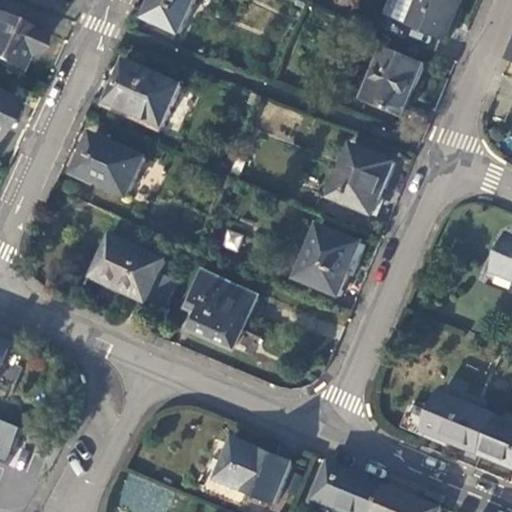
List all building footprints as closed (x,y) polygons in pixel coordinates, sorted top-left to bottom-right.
[(182,34),(197,0),(156,0),(148,19),(182,34)] [(465,0),(403,0),(395,19),(448,40),(465,0)] [(41,36),(0,17),(0,61),(17,69),(24,54),(30,57),(41,36)] [(406,117),(428,66),(387,48),(365,100),(406,117)] [(164,127),(183,86),(132,63),(123,83),(119,82),(109,103),(164,127)] [(0,126),(12,100),(0,94),(0,126)] [(95,150),(100,136),(95,134),(88,148),(95,150)] [(148,158),(100,136),(95,150),(88,148),(77,172),(131,197),(148,158)] [(397,163),(355,146),(332,199),(376,216),(397,163)] [(246,162),(238,159),(233,172),(242,175),(246,162)] [(241,195),(246,183),(235,179),(230,189),(241,195)] [(365,242),(322,225),(299,279),(342,295),(365,242)] [(227,230),(222,246),(237,251),(243,234),(227,230)] [(170,261),(115,237),(97,278),(151,303),(151,302),(169,310),(182,282),(164,274),(170,261)] [(511,280),(511,243),(508,243),(495,274),(511,280)] [(195,329),(229,345),(237,327),(245,331),(261,298),(208,273),(193,307),(203,311),(195,329)] [(237,327),(229,345),(237,349),(245,331),(237,327)] [(25,351),(0,339),(0,384),(9,389),(25,351)] [(427,432),(482,455),(498,417),(443,394),(427,432)] [(511,422),(498,417),(482,455),(511,466),(511,422)] [(277,505),(294,464),(235,440),(218,483),(277,505)] [(375,511),(386,486),(333,464),(317,501),(344,511),(375,511)] [(126,475),(116,510),(124,511),(166,511),(173,488),(126,475)] [(386,486),(375,511),(441,511),(442,510),(386,486)]
